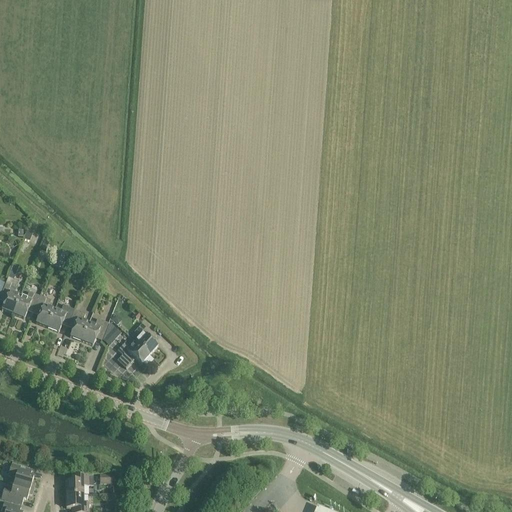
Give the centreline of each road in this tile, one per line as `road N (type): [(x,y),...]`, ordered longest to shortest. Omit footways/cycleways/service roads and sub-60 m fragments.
road 1 (tertiary): [(339,461),(265,431),(194,435)]
road 2 (tertiary): [(134,412),(0,360)]
